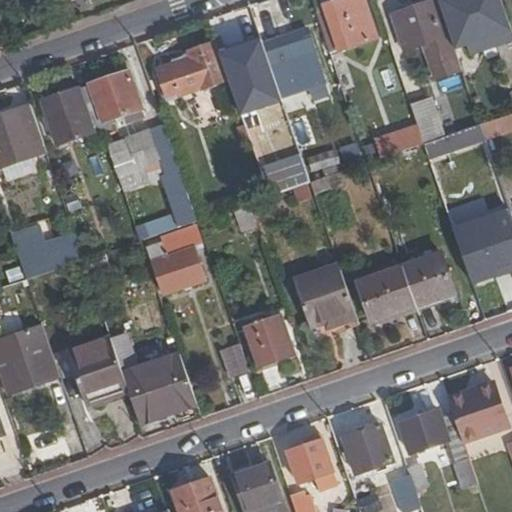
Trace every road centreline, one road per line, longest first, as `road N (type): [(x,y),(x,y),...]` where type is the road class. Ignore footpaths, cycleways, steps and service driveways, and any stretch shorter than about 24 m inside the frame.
road 1 (residential): [(0,510),(511,338)]
road 2 (residential): [(0,69),(203,0)]
